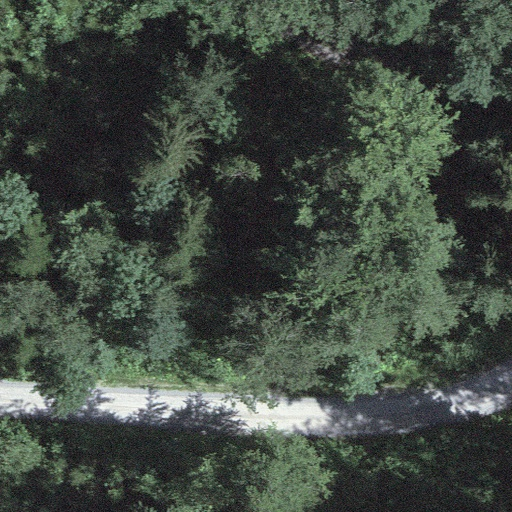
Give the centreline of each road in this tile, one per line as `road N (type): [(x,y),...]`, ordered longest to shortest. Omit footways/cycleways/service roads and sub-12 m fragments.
road 1 (track): [(511,367),(406,409),(0,408)]
road 2 (track): [(511,84),(488,86),(348,45),(270,0)]
